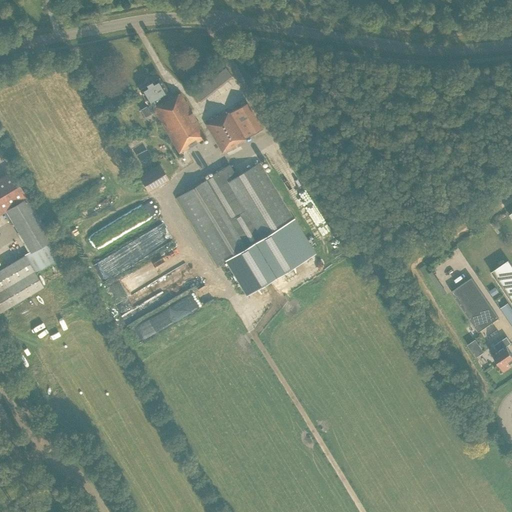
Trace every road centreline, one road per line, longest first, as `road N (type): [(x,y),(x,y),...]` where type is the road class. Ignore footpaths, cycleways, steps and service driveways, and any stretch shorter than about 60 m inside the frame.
road 1 (tertiary): [(0,50),(134,20),(187,17),(388,49),(511,44)]
road 2 (track): [(238,306),(363,511)]
